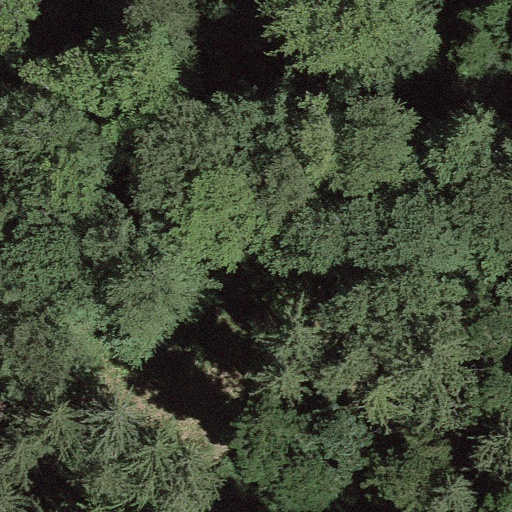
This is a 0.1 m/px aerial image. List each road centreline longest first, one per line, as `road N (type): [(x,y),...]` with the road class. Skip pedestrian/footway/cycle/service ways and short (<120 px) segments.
road 1 (track): [(5,145),(338,129),(511,151)]
road 2 (track): [(0,149),(176,0)]
